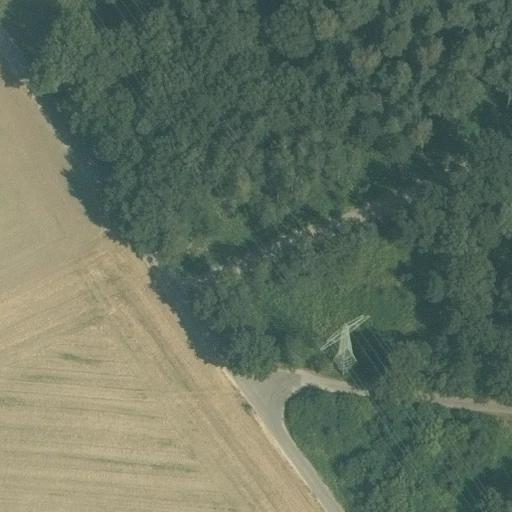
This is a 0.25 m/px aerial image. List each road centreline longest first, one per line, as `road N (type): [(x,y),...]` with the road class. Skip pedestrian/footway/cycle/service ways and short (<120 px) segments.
road 1 (unclassified): [(0,39),(238,377)]
road 2 (track): [(511,143),(177,293)]
road 3 (unclassified): [(511,408),(238,377)]
road 4 (unclassified): [(238,377),(337,511)]
